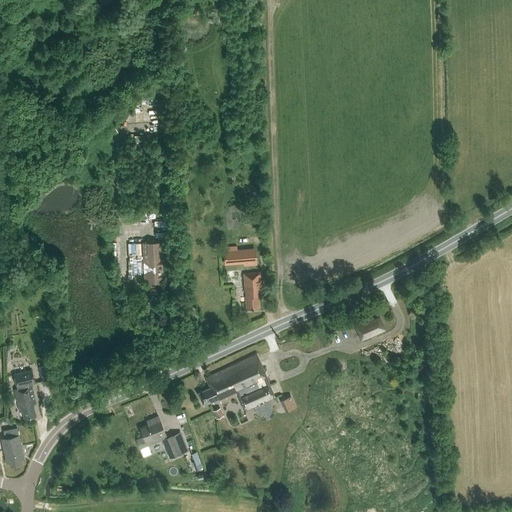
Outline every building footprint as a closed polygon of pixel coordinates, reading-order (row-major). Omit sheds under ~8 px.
[(142,242),(145,283),(165,282),(163,241),(142,242)] [(237,245),(223,247),(224,261),(237,260),(237,263),(244,262),(243,248),(237,249),(237,245)] [(246,310),(260,309),(259,296),(262,296),(260,273),(243,274),(246,310)] [(379,317),(364,323),(368,334),(384,328),(379,317)] [(211,387),(198,393),(204,405),(213,401),(214,404),(220,401),(221,403),(239,395),(245,408),(245,410),(258,404),(257,402),(262,400),(263,402),(274,397),(256,353),(206,376),(211,387)] [(38,366),(42,380),(51,378),(50,373),(57,372),(55,363),(48,365),(48,364),(38,366)] [(31,370),(14,375),(17,389),(14,390),(19,410),(21,410),(24,420),(36,416),(33,404),(35,403),(31,386),(28,386),(28,383),(34,382),(31,370)] [(289,411),(300,406),(296,394),(284,399),(289,411)] [(216,418),(224,415),(221,407),(213,411),(216,418)] [(147,421),(148,425),(141,428),(141,427),(140,427),(144,436),(136,439),(140,448),(163,438),(171,457),(188,450),(181,431),(167,436),(159,416),(147,421)] [(20,459),(23,458),(17,427),(5,430),(7,437),(2,438),(7,462),(10,461),(11,465),(21,463),(20,459)]
